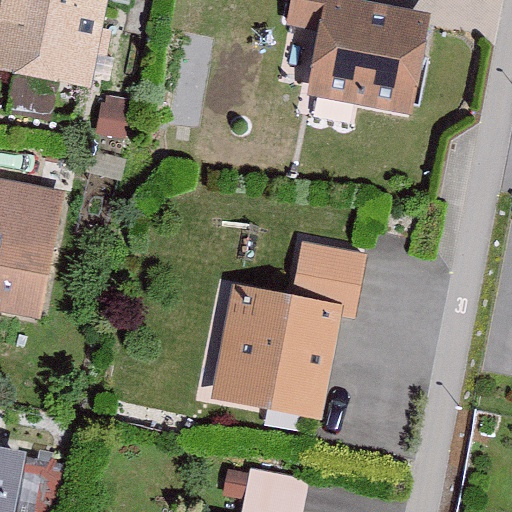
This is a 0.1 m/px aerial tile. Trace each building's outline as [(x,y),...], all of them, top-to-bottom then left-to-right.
[(2,0),(0,12),(0,63),(84,80),(90,50),(102,52),(106,34),(94,32),(99,0),(2,0)] [(424,23),(330,5),(314,88),(408,106),(424,23)] [(0,190),(0,303),(35,311),(56,201),(0,190)] [(305,246),(293,305),(242,295),(233,344),(241,356),(234,395),(312,411),(331,312),(352,316),(364,257),(305,246)] [(6,511),(17,456),(0,452),(0,511),(6,511)]
